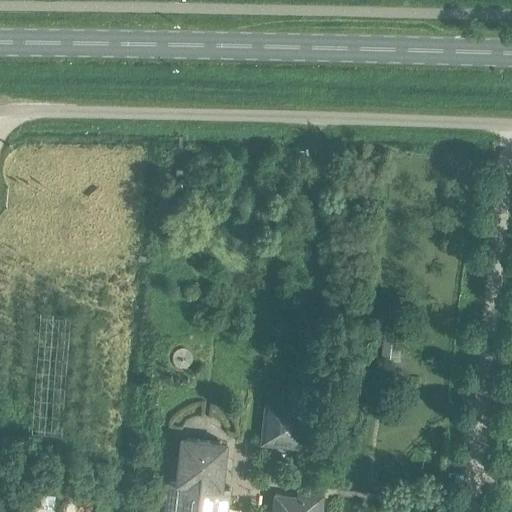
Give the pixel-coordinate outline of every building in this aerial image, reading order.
[(400,328),(383,326),(380,358),(397,360),(400,328)] [(304,429),(306,414),(301,407),(280,404),(273,404),(266,409),(263,437),(269,444),(296,446),(303,441),(304,429)] [(147,511),(226,511),(230,488),(222,487),(226,443),(181,438),(176,482),(168,481),(166,497),(149,496),(147,511)] [(29,487),(22,511),(54,511),(55,511),(53,511),(56,496),(47,494),(48,492),(29,487)] [(320,511),(322,493),(295,490),(295,496),(274,494),(272,511),(268,511),(320,511)]
